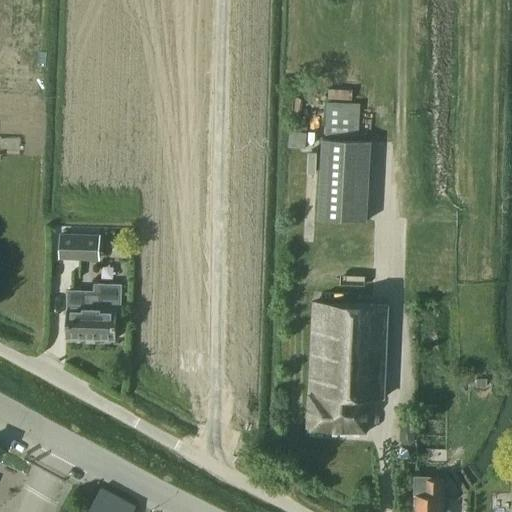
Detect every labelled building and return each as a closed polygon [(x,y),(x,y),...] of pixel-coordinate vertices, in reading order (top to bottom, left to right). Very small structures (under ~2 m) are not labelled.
[(360,106),(327,104),(325,137),(358,139),(360,106)] [(306,148),(307,132),(291,131),(289,147),(306,148)] [(87,258),(88,234),(61,234),(60,258),(87,258)] [(67,307),(66,338),(116,339),(117,310),(120,310),(121,284),(95,283),(94,291),(68,290),(67,307)] [(313,303),(309,393),(308,393),(306,433),(369,434),(370,397),(385,397),(390,304),(313,303)] [(401,434),(400,443),(404,446),(409,447),(412,443),(413,434),(409,431),(404,431),(401,434)] [(441,511),(442,496),(441,496),(441,479),(432,479),(432,478),(416,478),(415,511),(441,511)] [(132,511),(136,505),(100,487),(86,511),(132,511)]
